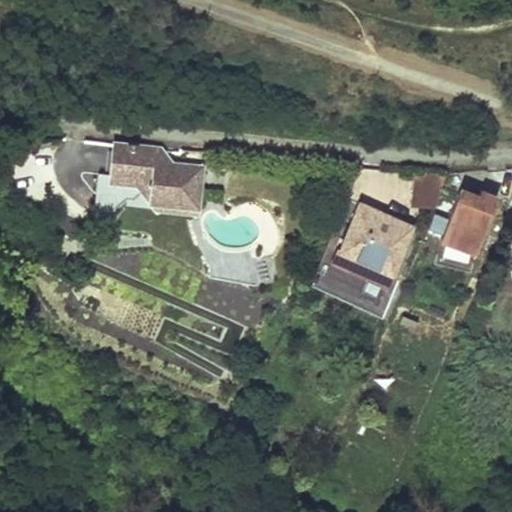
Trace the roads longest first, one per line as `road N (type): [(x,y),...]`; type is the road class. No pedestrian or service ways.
road 1 (residential): [(28,122),(390,155),(511,156)]
road 2 (residential): [(511,108),(190,0)]
